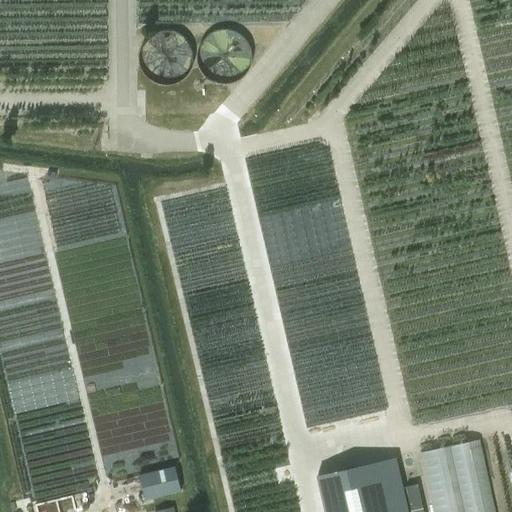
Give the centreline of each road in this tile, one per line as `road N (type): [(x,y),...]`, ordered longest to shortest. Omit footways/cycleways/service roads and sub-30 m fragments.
road 1 (unknown): [(221,144),(285,414)]
road 2 (unknown): [(221,144),(314,131),(429,0)]
road 3 (unknown): [(122,0),(128,128),(221,144)]
